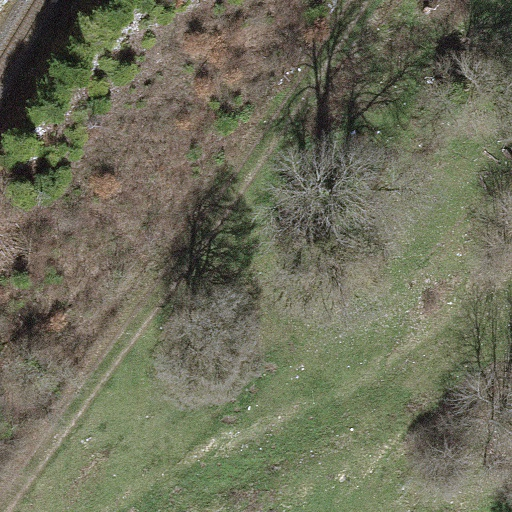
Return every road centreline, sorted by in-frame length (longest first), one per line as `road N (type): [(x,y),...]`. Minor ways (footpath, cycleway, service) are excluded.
road 1 (track): [(363,0),(74,405)]
road 2 (track): [(173,511),(400,380),(511,294)]
road 3 (track): [(0,510),(74,405)]
